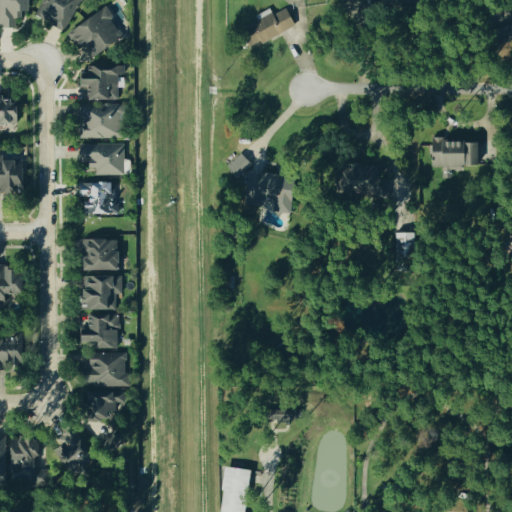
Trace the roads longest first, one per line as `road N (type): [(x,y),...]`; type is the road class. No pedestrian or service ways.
road 1 (residential): [(47,404),(42,61)]
road 2 (residential): [(311,87),(511,86)]
